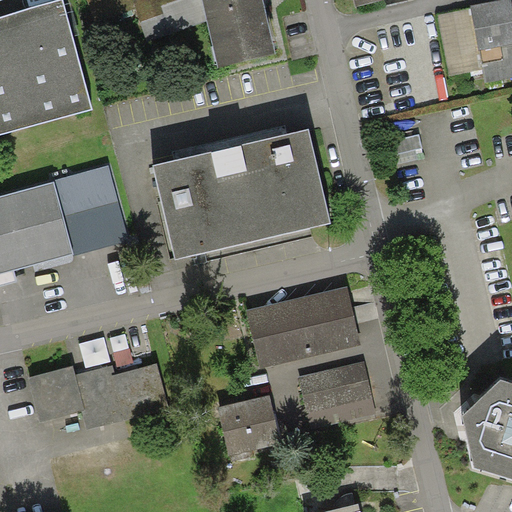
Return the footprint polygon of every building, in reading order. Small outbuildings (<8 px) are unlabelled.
[(261,0),(200,0),(218,74),(276,61),(261,0)] [(511,0),(497,0),(471,5),(485,82),(511,77),(511,0)] [(63,4),(0,21),(0,138),(93,113),(63,4)] [(310,135),(153,172),(176,265),(332,228),(310,135)] [(54,184),(0,199),(0,275),(73,255),(74,258),(130,242),(109,167),(54,182),(54,184)] [(347,288),(246,312),(260,371),(361,347),(347,288)] [(364,362),(298,377),(310,432),(376,417),(364,362)] [(74,367),(29,378),(40,423),(81,413),(86,431),(168,410),(157,365),(115,376),(113,366),(76,375),(74,367)] [(511,382),(500,379),(462,414),(474,467),(511,477),(511,382)] [(270,398),(218,409),(229,459),(281,447),(270,398)]
